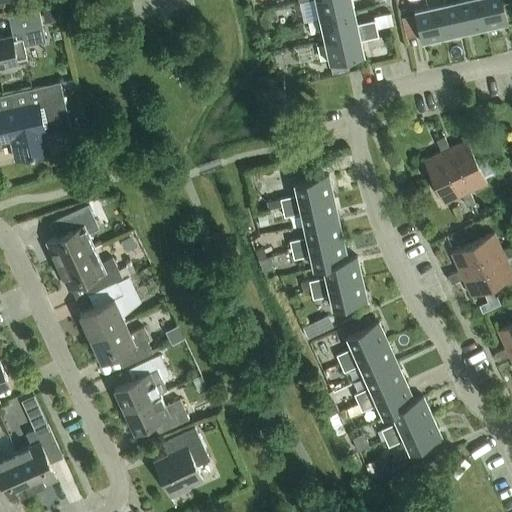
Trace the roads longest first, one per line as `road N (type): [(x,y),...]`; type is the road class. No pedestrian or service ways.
road 1 (residential): [(503,427),(474,405),(416,303),(382,229),(354,135),(377,98),(405,85),(511,63)]
road 2 (residential): [(109,511),(118,497),(115,471),(0,234)]
